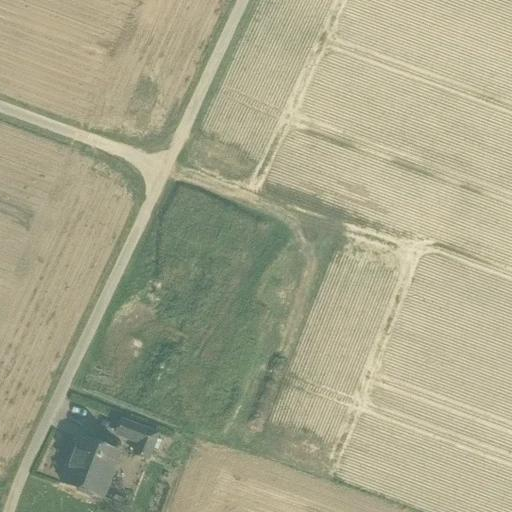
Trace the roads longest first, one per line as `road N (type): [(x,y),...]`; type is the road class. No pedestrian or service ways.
road 1 (track): [(252,0),(32,459),(15,511)]
road 2 (track): [(175,167),(0,105)]
